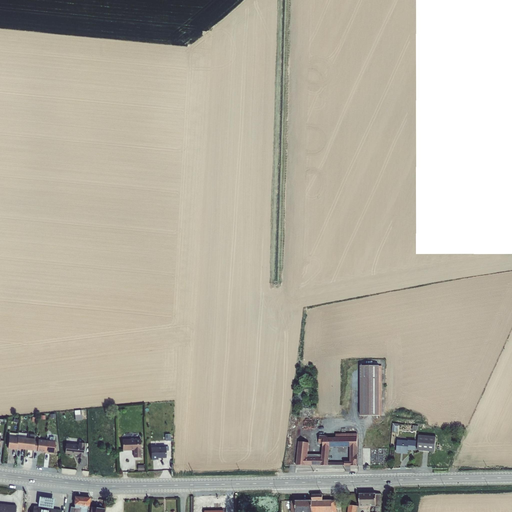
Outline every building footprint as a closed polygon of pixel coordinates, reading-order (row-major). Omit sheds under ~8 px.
[(359,366),(359,416),(378,416),(381,416),(381,366),(378,366),(359,366)] [(9,437),(7,449),(16,449),(17,438),(17,437),(18,433),(9,432),(9,437)] [(17,438),(16,449),(20,450),(20,449),(25,450),(26,438),(26,433),(18,432),(18,433),(17,437),(17,438)] [(322,444),(322,454),(307,454),(308,442),(298,441),(296,465),(328,466),(350,466),(357,466),(357,437),(357,433),(335,433),(335,437),(327,437),(327,435),(319,435),(318,444),(322,444)] [(418,435),(417,450),(434,452),(436,437),(418,435)] [(26,438),(25,450),(33,451),(33,450),(34,441),(34,439),(26,438)] [(34,441),(33,450),(37,450),(37,452),(45,452),(46,440),(38,439),(38,441),(34,441)] [(140,439),(122,439),(122,450),(133,450),(133,457),(141,457),(140,439)] [(46,440),(45,452),(53,453),(55,441),(46,440)] [(397,440),(396,453),(407,454),(408,450),(415,451),(416,441),(408,440),(407,441),(397,440)] [(66,443),(65,454),(78,455),(77,457),(83,458),(85,443),(79,443),(79,445),(66,443)] [(165,447),(151,448),(151,460),(158,459),(158,458),(166,458),(165,447)] [(311,511),(336,511),(336,500),(322,500),(322,494),(312,494),(311,501),(311,511)] [(359,494),(359,507),(374,506),(373,511),(380,511),(381,506),(381,494),(375,494),(359,494)] [(40,496),(39,506),(53,508),(55,498),(40,496)] [(86,511),(88,506),(89,506),(90,498),(74,496),(74,505),(74,507),(70,507),(69,511),(86,511)] [(295,501),(291,501),(290,511),(311,511),(311,501),(295,501)]
